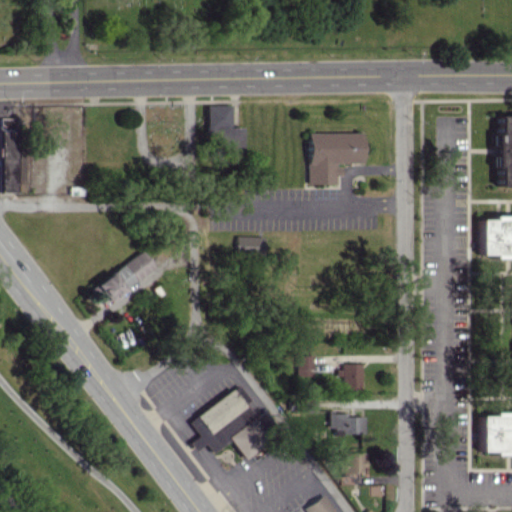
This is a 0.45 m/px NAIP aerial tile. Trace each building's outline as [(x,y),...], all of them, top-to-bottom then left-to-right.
[(227,104),(203,104),(203,133),(212,133),(212,153),(238,153),(238,127),(227,127),(227,104)] [(511,113),(493,114),(492,168),(494,168),(494,186),(511,185),(511,113)] [(0,161),(0,191),(21,191),(21,153),(15,153),(15,129),(10,129),(10,117),(0,117),(0,161)] [(304,184),(333,183),(332,175),(338,175),(338,163),(358,162),(358,131),(303,133),(304,184)] [(474,219),(474,254),(487,254),(487,258),(511,257),(511,214),(487,215),(487,219),(474,219)] [(261,255),(262,235),(232,235),(232,254),(261,255)] [(150,268),(138,250),(85,287),(98,304),(150,268)] [(311,354),(294,354),(293,375),(310,376),(311,354)] [(359,363),(336,362),(336,375),(339,375),(339,389),(358,390),(359,363)] [(511,411),(488,411),(487,415),(475,415),(474,451),(488,451),(488,454),(511,454),(511,411)] [(361,413),(326,414),(326,428),(338,428),(338,433),(361,432),(361,413)] [(335,452),(336,473),(361,472),(361,451),(335,452)] [(301,508),(303,511),(333,511),(319,493),(301,508)]
